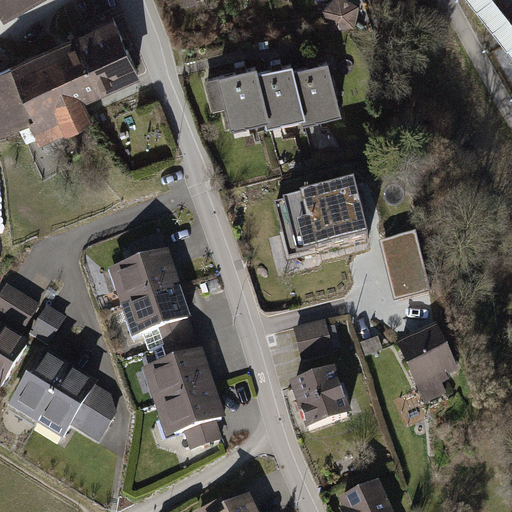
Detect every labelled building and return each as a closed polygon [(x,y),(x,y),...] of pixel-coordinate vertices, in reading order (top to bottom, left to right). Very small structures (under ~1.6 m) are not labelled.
[(0,0),(0,21),(39,0),(0,0)] [(329,0),(330,29),(359,30),(359,0),(329,0)] [(468,0),(507,49),(511,44),(511,21),(495,0),(468,0)] [(108,15),(50,40),(79,102),(136,78),(108,15)] [(35,147),(88,122),(79,102),(50,40),(0,63),(0,135),(25,124),(35,147)] [(327,58),(291,68),(304,113),(306,121),(342,111),(327,58)] [(289,60),(255,70),(268,117),(269,122),(304,113),(291,68),(289,60)] [(253,63),(217,73),(231,127),(268,117),(255,70),(253,63)] [(356,186),(275,206),(287,258),(369,238),(356,186)] [(174,286),(158,237),(123,248),(128,262),(103,271),(115,306),(174,286)] [(385,259),(392,299),(429,291),(421,252),(385,259)] [(187,324),(174,286),(115,306),(127,343),(187,324)] [(39,308),(4,287),(0,293),(0,325),(21,340),(39,308)] [(64,320),(47,309),(28,338),(44,349),(64,320)] [(322,321),(290,328),(299,363),(331,355),(324,326),(322,321)] [(425,325),(387,342),(415,403),(453,386),(425,325)] [(0,331),(0,391),(27,349),(0,331)] [(211,389),(199,353),(135,374),(147,410),(211,389)] [(32,431),(67,372),(39,355),(2,414),(32,431)] [(346,419),(330,370),(287,384),(303,433),(346,419)] [(111,401),(67,372),(32,431),(65,454),(71,435),(96,450),(117,422),(111,401)] [(211,389),(147,410),(159,446),(223,425),(211,389)] [(382,511),(370,487),(330,507),(332,511),(382,511)] [(252,511),(246,496),(206,511),(252,511)]
